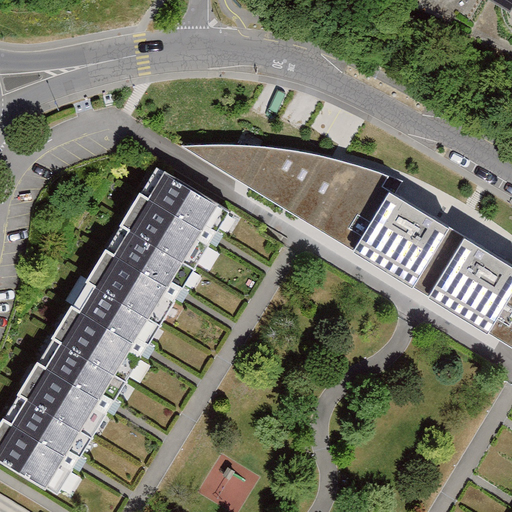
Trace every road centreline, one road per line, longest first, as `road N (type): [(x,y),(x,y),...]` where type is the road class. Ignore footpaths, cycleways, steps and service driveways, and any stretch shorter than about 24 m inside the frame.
road 1 (residential): [(196,48),(292,58),(511,166)]
road 2 (residential): [(0,86),(196,48)]
